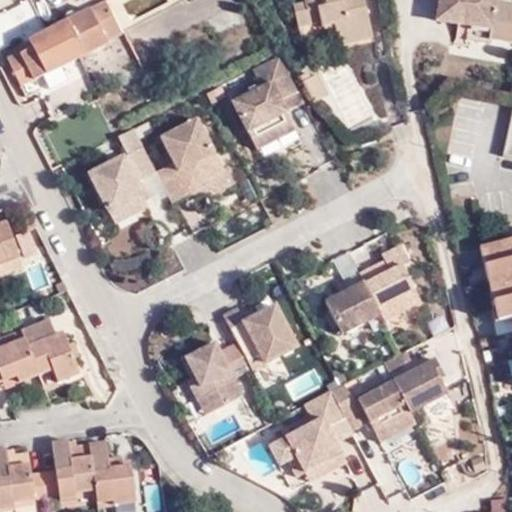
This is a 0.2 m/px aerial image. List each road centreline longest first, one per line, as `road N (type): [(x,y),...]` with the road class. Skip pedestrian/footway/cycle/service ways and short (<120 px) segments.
road 1 (residential): [(398,511),(499,485),(422,166),(105,325)]
road 2 (residential): [(259,511),(171,459),(137,403)]
road 3 (residential): [(105,325),(37,174)]
road 4 (residential): [(137,403),(0,429)]
